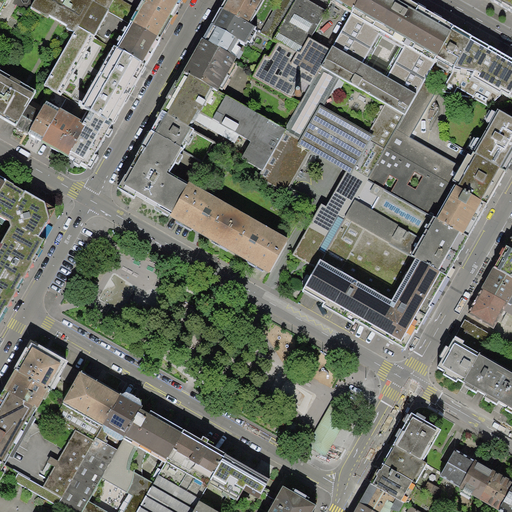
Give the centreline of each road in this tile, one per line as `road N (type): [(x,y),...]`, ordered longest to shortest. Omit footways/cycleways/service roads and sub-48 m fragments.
road 1 (secondary): [(407,380),(87,199)]
road 2 (residential): [(26,311),(342,488)]
road 3 (residential): [(203,0),(87,199)]
road 4 (residential): [(407,380),(511,204)]
road 5 (residential): [(87,199),(26,311)]
road 6 (residential): [(342,488),(407,380)]
road 7 (secondary): [(511,440),(407,380)]
